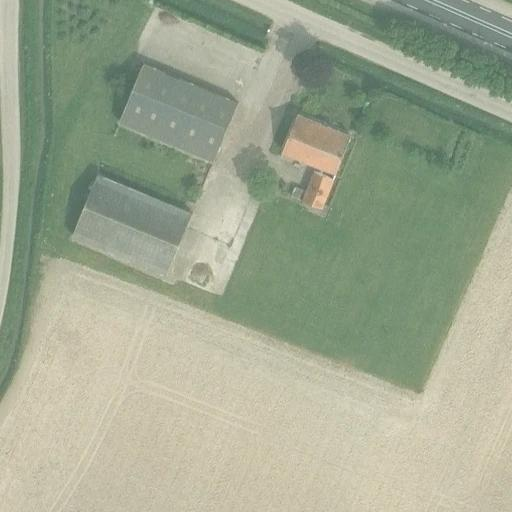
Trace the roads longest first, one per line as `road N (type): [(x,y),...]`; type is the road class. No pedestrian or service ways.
road 1 (unclassified): [(511,116),(244,0)]
road 2 (unclassified): [(0,246),(8,0)]
